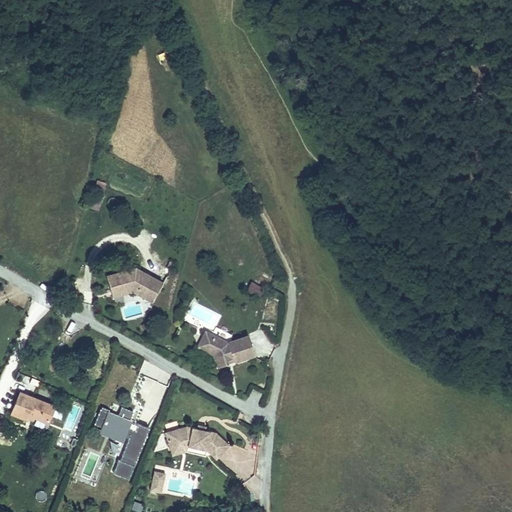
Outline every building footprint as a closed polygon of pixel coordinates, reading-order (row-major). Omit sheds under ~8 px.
[(92,209),(102,209),(104,180),(94,180),(92,209)] [(153,302),(164,283),(136,268),(135,271),(130,272),(129,269),(108,276),(112,290),(125,286),(133,291),(153,302)] [(260,298),(265,287),(251,281),(246,291),(260,298)] [(114,296),(133,291),(125,286),(112,290),(114,296)] [(235,362),(256,354),(249,335),(228,342),(206,331),(201,340),(208,344),(212,353),(214,354),(219,368),(228,364),(227,361),(234,358),(235,362)] [(198,347),(212,353),(208,344),(201,340),(198,347)] [(36,392),(37,381),(28,380),(27,391),(36,392)] [(32,417),(34,417),(47,423),(54,407),(20,392),(11,413),(27,420),(28,418),(30,414),(32,415),(32,417)] [(109,410),(102,407),(101,409),(100,409),(94,425),(129,438),(120,460),(118,460),(113,473),(129,480),(149,428),(138,424),(135,431),(128,428),(131,421),(129,421),(133,411),(121,407),(118,416),(108,412),(109,410)] [(217,458),(230,443),(215,431),(186,426),(165,433),(171,449),(187,443),(188,446),(207,450),(217,458)] [(206,455),(207,450),(188,446),(187,443),(171,449),(173,456),(187,451),(206,455)] [(161,493),(165,474),(154,471),(150,491),(161,493)] [(140,511),(143,503),(134,500),(131,508),(140,511)]
